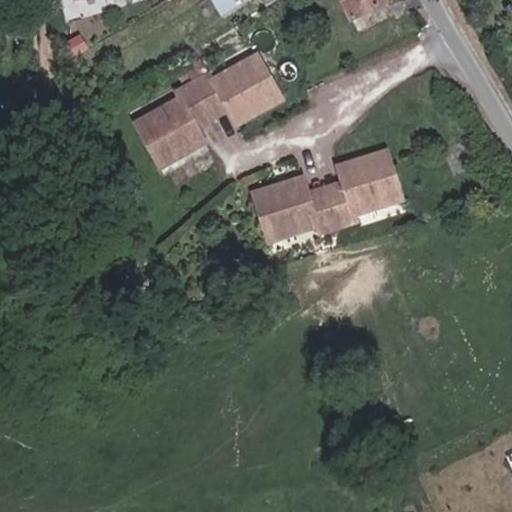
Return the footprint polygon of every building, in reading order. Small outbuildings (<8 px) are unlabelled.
[(230,0),(229,1),(228,0),(211,0),(221,16),(233,8),(245,0),(230,0)] [(387,2),(385,0),(341,0),(352,19),(387,2)] [(341,40),(335,24),(321,30),(327,47),(341,40)] [(192,119),(224,101),(229,110),(238,126),(283,100),(257,55),(213,80),(209,74),(177,92),(180,98),(136,123),(161,169),(206,143),(198,128),(192,119)] [(198,128),(229,110),(224,101),(192,119),(198,128)] [(308,191),(303,177),(253,193),(269,243),(318,227),(320,234),(357,222),(354,216),(403,201),(387,151),(338,167),(342,181),(345,190),(311,201),(308,191)] [(345,190),(342,181),(308,191),(311,201),(345,190)]
